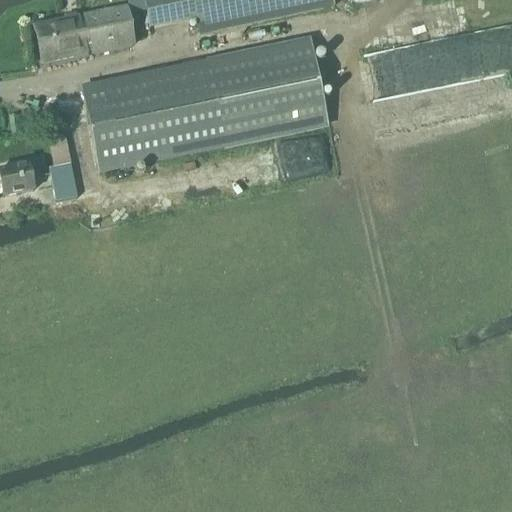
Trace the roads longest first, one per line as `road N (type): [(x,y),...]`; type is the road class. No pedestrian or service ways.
road 1 (track): [(329,24),(424,474)]
road 2 (track): [(60,80),(100,253)]
